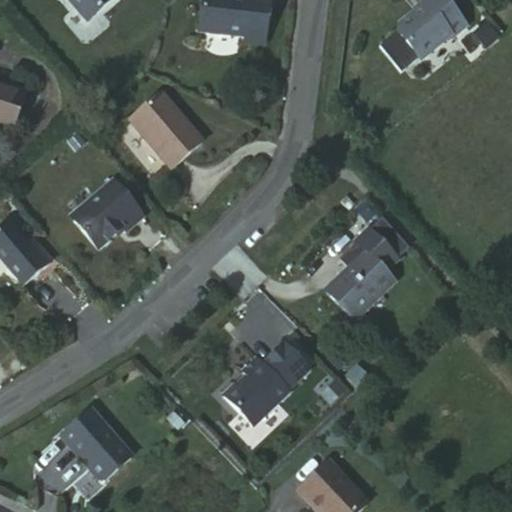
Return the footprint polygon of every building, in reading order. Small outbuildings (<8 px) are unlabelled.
[(35,0),(65,33),(95,6),(94,2),(92,0),(35,0)] [(448,37),(418,0),(414,0),(399,14),(403,18),(376,41),(403,71),(433,46),(434,48),(448,37)] [(229,13),(183,8),(178,46),(224,52),(224,57),(243,59),(248,13),(229,10),(229,13)] [(140,107),(107,134),(149,183),(181,156),(140,107)] [(53,229),(52,234),(78,264),(101,244),(105,248),(122,231),(92,196),(53,229)] [(0,252),(0,298),(1,300),(28,277),(16,263),(12,267),(0,252)] [(347,265),(307,305),(334,334),(375,295),(347,265)] [(214,399),(203,410),(234,442),(269,406),(268,404),(289,382),(264,357),(244,379),(236,372),(224,385),(228,390),(217,402),(214,399)] [(68,423),(37,449),(56,472),(60,470),(67,480),(64,482),(75,495),(80,495),(109,471),(68,423)] [(344,511),(311,475),(279,506),(285,511),(344,511)]
